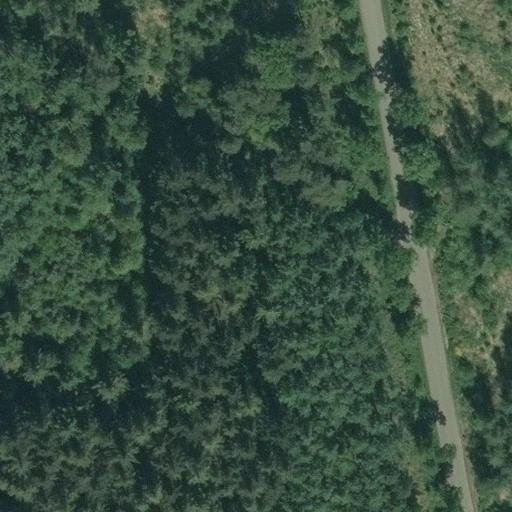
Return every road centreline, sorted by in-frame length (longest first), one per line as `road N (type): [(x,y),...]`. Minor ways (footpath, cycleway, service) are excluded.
road 1 (residential): [(378,0),(468,511)]
road 2 (track): [(0,21),(315,210),(417,224)]
